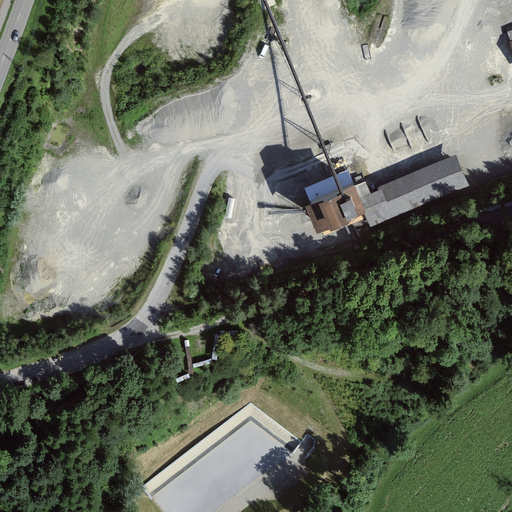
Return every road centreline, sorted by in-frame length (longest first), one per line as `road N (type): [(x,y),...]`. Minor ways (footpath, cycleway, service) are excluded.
road 1 (track): [(57,277),(59,232),(83,193),(123,164),(191,135),(209,136),(219,155),(246,174),(279,177),(371,134),(429,66),(462,0)]
road 2 (track): [(135,340),(260,308),(480,220),(511,215)]
road 3 (track): [(123,164),(96,76),(98,49),(116,23),(159,0)]
road 4 (track): [(371,134),(371,164),(399,162),(456,146),(511,101)]
road 5 (track): [(291,0),(299,132)]
